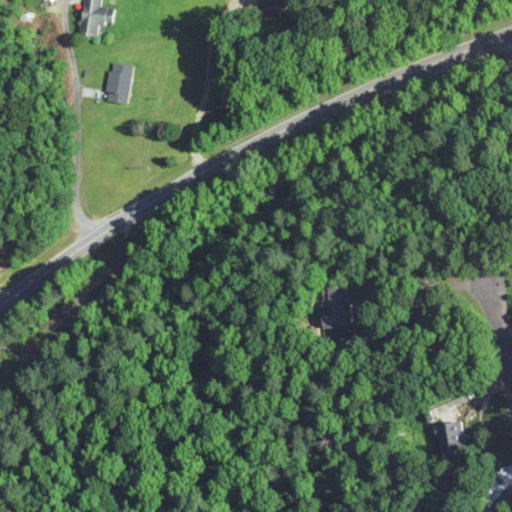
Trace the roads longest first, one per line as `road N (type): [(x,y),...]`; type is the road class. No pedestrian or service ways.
road 1 (secondary): [(0,299),(171,188),(293,124),(511,28)]
road 2 (residential): [(511,403),(491,277)]
